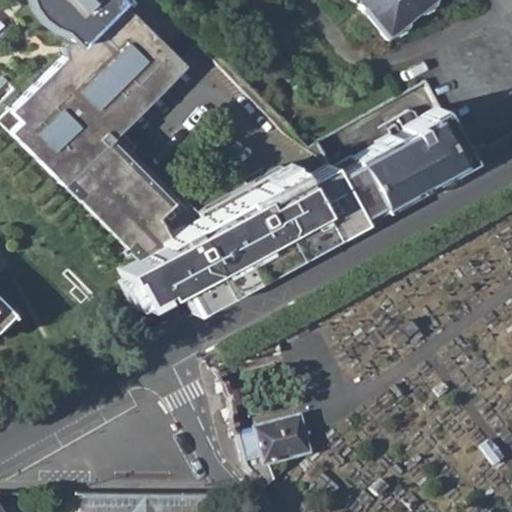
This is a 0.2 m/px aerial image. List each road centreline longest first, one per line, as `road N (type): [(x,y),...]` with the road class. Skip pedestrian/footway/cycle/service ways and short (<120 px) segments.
road 1 (residential): [(162,353),(511,164)]
road 2 (residential): [(0,444),(162,353)]
road 3 (residential): [(162,353),(223,476),(255,511)]
